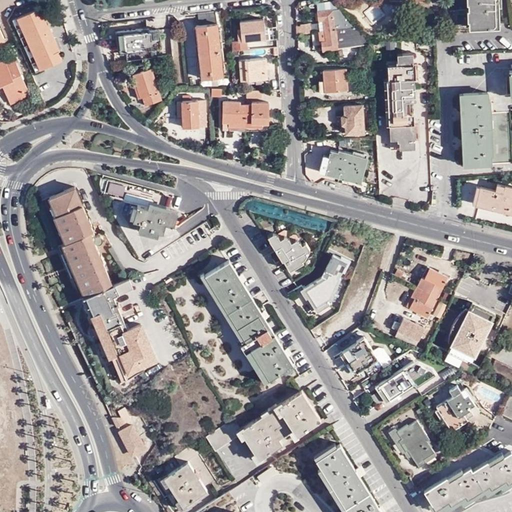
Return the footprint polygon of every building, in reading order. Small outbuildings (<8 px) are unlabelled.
[(472,0),(473,8),(474,28),(500,27),(498,0),(472,0)] [(315,4),(316,12),(331,10),(330,2),(315,4)] [(36,60),(40,70),(63,60),(59,50),(61,49),(46,16),(44,17),(40,7),(17,17),(21,27),(25,35),(29,43),(36,60)] [(324,30),(355,26),(339,9),(331,10),(316,12),(319,31),(324,30)] [(216,11),(198,13),(199,25),(196,25),(202,78),(224,76),(216,11)] [(17,28),(21,27),(17,17),(13,19),(17,28)] [(146,18),(129,20),(130,30),(115,32),(117,44),(125,43),(126,52),(152,49),(150,29),(158,27),(157,17),(146,18)] [(237,41),(232,42),(232,50),(248,49),(248,40),(266,38),(265,32),(264,18),(240,20),(240,29),(241,41),(237,41)] [(296,26),(297,34),(309,32),(309,25),(296,26)] [(371,44),(366,39),(355,26),(324,30),(325,40),(320,40),(322,51),(371,44)] [(310,38),(300,42),(304,51),(314,47),(310,38)] [(36,60),(29,43),(25,45),(32,62),(36,60)] [(416,100),(413,53),(397,53),(398,64),(388,65),(389,79),(387,79),(391,148),(415,147),(413,100),(416,100)] [(27,90),(13,57),(0,62),(0,85),(3,85),(11,103),(26,97),(24,92),(27,90)] [(268,78),(266,57),(239,59),(241,80),(268,78)] [(36,71),(40,70),(36,60),(32,62),(36,71)] [(136,84),(140,98),(143,97),(146,105),(161,100),(151,68),(133,74),(136,84)] [(348,90),(347,68),(323,70),(324,81),(319,81),(320,92),(348,90)] [(489,91),(463,93),(466,164),(511,162),(509,112),(490,112),(489,91)] [(182,100),(182,117),(183,126),(206,126),(205,99),(182,100)] [(228,122),(246,122),(246,104),(240,104),(240,101),(223,101),(223,122),(228,122)] [(246,104),(246,122),(263,122),(268,122),(269,111),(272,110),(272,103),(269,103),(269,102),(251,102),(251,104),(246,104)] [(342,116),(342,124),(346,125),(346,133),(364,132),(362,104),(344,105),(345,114),(342,116)] [(329,156),(325,173),(362,183),(369,157),(339,149),(338,151),(331,149),(329,156)] [(319,171),(325,173),(329,156),(324,154),(319,171)] [(108,181),(105,193),(123,198),(127,185),(108,181)] [(480,186),(475,204),(511,212),(511,185),(505,184),(504,188),(496,187),(495,189),(480,186)] [(61,252),(81,298),(113,285),(95,243),(96,243),(97,244),(98,244),(100,243),(101,243),(102,242),(102,241),(103,240),(103,239),(103,238),(102,236),(101,235),(100,235),(98,234),(97,235),(95,236),(75,186),(49,197),(67,242),(62,244),(65,250),(61,252)] [(130,228),(139,230),(157,235),(158,230),(163,231),(165,222),(173,225),(177,212),(153,205),(154,201),(125,193),(123,199),(120,211),(130,228)] [(276,234),(275,232),(273,232),(267,235),(282,260),(284,259),(289,270),(304,261),(302,259),(304,258),(310,248),(306,241),(302,243),(300,240),(299,240),(298,239),(296,238),(291,241),(288,236),(288,237),(287,235),(284,235),(280,238),(277,234),(276,234)] [(239,275),(229,259),(205,275),(270,380),(295,364),(289,355),(291,354),(288,350),(287,348),(285,349),(266,318),(268,317),(264,311),(262,312),(243,282),(245,281),(241,273),(239,275)] [(417,286),(438,297),(448,276),(429,267),(425,276),(423,275),(417,286)] [(335,282),(329,272),(302,288),(306,296),(308,295),(319,312),(331,304),(328,301),(332,298),(326,288),(335,282)] [(78,299),(79,300),(90,326),(95,324),(109,358),(113,356),(118,354),(127,377),(144,368),(143,365),(156,360),(141,323),(127,329),(124,330),(116,309),(113,310),(108,298),(114,296),(120,293),(133,288),(129,278),(113,285),(81,298),(78,299)] [(428,317),(438,297),(417,286),(416,286),(406,306),(428,317)] [(127,329),(114,296),(108,298),(113,310),(116,309),(124,330),(127,329)] [(439,301),(431,313),(438,318),(446,306),(439,301)] [(472,301),(448,352),(471,363),(495,313),(472,301)] [(423,326),(404,317),(400,323),(395,321),(392,327),(398,330),(397,330),(419,341),(424,329),(423,326)] [(339,353),(354,375),(360,371),(360,370),(378,357),(364,335),(356,341),(357,341),(339,353)] [(122,380),(127,377),(118,354),(113,356),(122,380)] [(379,383),(390,399),(390,400),(414,384),(412,381),(422,374),(413,361),(403,368),(402,367),(379,383)] [(511,368),(496,361),(489,374),(511,384),(511,368)] [(0,410),(5,447),(21,445),(11,371),(0,372),(0,410)] [(385,402),(390,399),(379,383),(375,386),(385,402)] [(475,403),(468,394),(465,396),(461,389),(457,384),(449,389),(453,395),(436,406),(438,409),(435,411),(449,432),(474,415),(469,407),(475,403)] [(233,418),(206,436),(215,451),(242,433),(259,459),(283,444),(279,438),(293,429),(297,435),(321,419),(302,389),(282,402),(281,400),(268,408),(269,410),(240,429),(233,418)] [(511,394),(509,393),(499,413),(511,419),(511,394)] [(480,410),(475,403),(469,407),(474,415),(480,410)] [(117,418),(112,420),(115,427),(120,425),(117,418)] [(407,450),(411,455),(418,467),(426,462),(424,459),(434,452),(431,446),(433,445),(417,419),(408,425),(407,424),(397,430),(396,430),(401,438),(399,440),(406,451),(407,450)] [(145,448),(133,425),(120,432),(128,447),(130,446),(134,454),(145,448)] [(408,458),(411,455),(407,450),(406,451),(399,440),(401,438),(396,430),(397,430),(395,427),(388,431),(402,453),(404,452),(408,458)] [(355,468),(340,443),(315,458),(348,511),(384,511),(385,511),(381,505),(379,507),(360,476),(362,475),(357,467),(355,468)] [(192,445),(175,456),(181,466),(164,476),(169,484),(178,499),(183,506),(208,491),(199,477),(199,476),(196,470),(195,471),(189,461),(199,454),(192,445)] [(502,486),(508,482),(511,479),(511,451),(511,450),(489,463),(487,460),(472,469),(470,466),(449,479),(446,476),(424,489),(435,508),(449,499),(451,503),(459,498),(461,501),(467,497),(489,483),(492,487),(500,482),(502,486)] [(272,465),(257,476),(261,482),(277,472),(272,465)] [(177,510),(178,511),(192,511),(216,498),(212,491),(177,510)]
